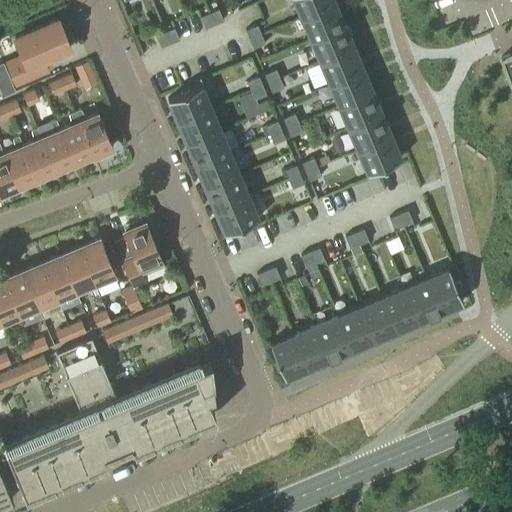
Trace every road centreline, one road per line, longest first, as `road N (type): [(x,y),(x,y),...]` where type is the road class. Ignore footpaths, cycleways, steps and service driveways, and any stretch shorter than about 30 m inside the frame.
road 1 (residential): [(53,511),(260,419),(261,405),(159,166)]
road 2 (primary): [(511,407),(263,511)]
road 3 (residential): [(159,166),(89,0)]
road 4 (residential): [(0,223),(159,166)]
